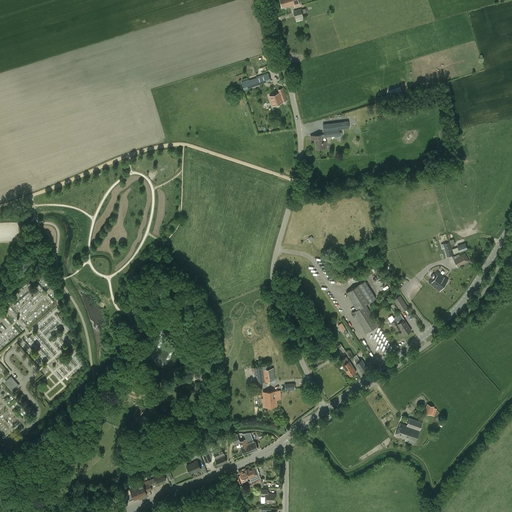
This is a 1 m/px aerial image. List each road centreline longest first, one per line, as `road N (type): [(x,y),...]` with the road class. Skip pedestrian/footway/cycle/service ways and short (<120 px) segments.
road 1 (unclassified): [(324,410),(271,287),(300,139),(267,0)]
road 2 (secondary): [(324,410),(453,313),(511,224)]
road 3 (secondary): [(122,511),(278,446)]
road 4 (track): [(30,196),(129,154),(183,144)]
